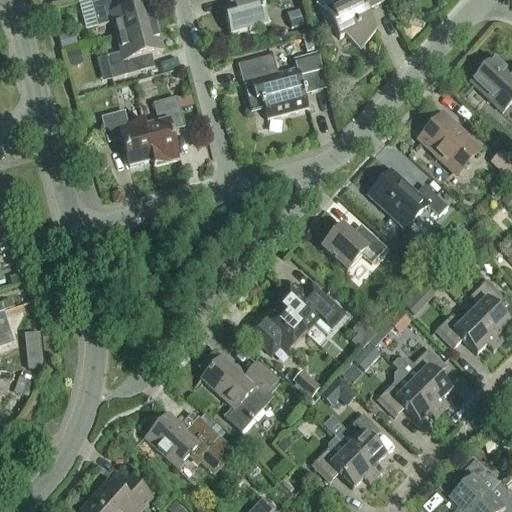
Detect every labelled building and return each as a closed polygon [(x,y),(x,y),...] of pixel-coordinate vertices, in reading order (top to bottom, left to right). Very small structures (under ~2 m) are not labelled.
[(112,25),(116,40),(156,30),(149,5),(123,12),(119,0),(114,0),(92,6),(99,29),(112,25)] [(254,0),(225,0),(228,9),(222,11),(229,37),(267,27),(260,1),(255,2),(254,0)] [(382,0),(336,0),(340,9),(327,15),(339,42),(346,39),(360,51),(376,33),(366,11),(384,3),(382,0)] [(308,35),(302,11),(288,15),(295,39),(308,35)] [(106,59),(112,82),(140,75),(136,61),(162,54),(156,30),(116,40),(120,55),(106,59)] [(75,35),(59,39),(62,51),(78,46),(75,35)] [(316,53),(312,37),(304,39),(309,55),(316,53)] [(84,66),(80,52),(67,56),(70,69),(84,66)] [(258,96),(261,109),(263,108),(267,123),(288,118),(277,77),(271,53),(236,62),(243,87),(250,85),(253,98),(258,96)] [(277,77),(288,118),(308,112),(304,97),(327,91),(317,55),(293,61),(296,72),(277,77)] [(511,77),(493,60),(470,86),(502,115),(511,104),(511,77)] [(190,98),(182,100),(184,110),(193,108),(190,98)] [(144,129),(152,164),(154,170),(155,169),(178,162),(170,132),(183,129),(176,100),(153,106),(158,126),(144,129)] [(129,170),(152,164),(144,129),(143,123),(141,124),(141,125),(127,128),(123,114),(101,120),(107,145),(121,141),(129,170)] [(442,118),(419,142),(435,157),(434,159),(443,168),(445,166),(453,174),(476,150),(442,118)] [(495,138),(490,144),(498,151),(503,145),(495,138)] [(511,182),(511,158),(504,151),(492,165),(511,183),(511,182)] [(415,197),(391,174),(368,199),(404,232),(426,209),(438,220),(447,210),(424,188),(415,197)] [(351,238),(341,228),(320,251),(346,275),(361,258),(371,267),(385,252),(360,229),(351,238)] [(467,242),(455,254),(466,266),(478,253),(467,242)] [(444,245),(420,270),(429,279),(453,253),(444,245)] [(21,278),(10,281),(12,288),(23,285),(21,278)] [(469,318),(499,348),(506,341),(499,335),(509,325),(495,311),(504,302),(486,284),(470,300),(479,309),(469,318)] [(275,308),(305,336),(314,326),(326,337),(335,327),(344,318),(319,295),(311,288),(303,297),(293,288),(275,308)] [(414,320),(433,299),(422,289),(403,309),(414,320)] [(0,315),(3,315),(15,311),(12,302),(0,305),(0,315)] [(286,357),(305,336),(275,308),(256,328),(253,325),(245,335),(271,359),(279,351),(286,357)] [(401,314),(389,326),(401,338),(413,326),(401,314)] [(0,351),(14,347),(3,315),(0,315),(0,351)] [(492,355),(499,348),(469,318),(460,327),(452,318),(435,335),(453,353),(462,344),(476,358),(486,348),(492,355)] [(369,348),(353,365),(364,375),(379,358),(369,348)] [(428,352),(412,368),(407,363),(396,364),(391,369),(397,374),(441,417),(448,410),(441,404),(451,394),(437,379),(446,370),(428,352)] [(38,353),(25,354),(26,369),(38,369),(38,353)] [(219,362),(200,383),(233,413),(224,423),(240,437),(273,401),(270,398),(279,388),(256,368),(246,379),(244,377),(242,379),(223,361),(221,364),(219,362)] [(323,391),(304,374),(294,385),(313,402),(323,391)] [(434,423),(441,417),(397,374),(394,378),(393,387),(377,403),(395,421),(404,412),(418,427),(428,417),(434,423)] [(19,378),(15,391),(31,396),(35,383),(19,378)] [(338,380),(321,398),(332,409),(338,401),(346,409),(356,398),(338,380)] [(169,417),(145,444),(175,472),(192,453),(203,464),(205,466),(209,468),(213,471),(217,471),(221,471),(224,469),(235,456),(201,425),(190,437),(169,417)] [(375,482),(382,476),(376,469),(386,459),(371,445),(380,436),(362,418),(347,433),(342,433),(334,441),(375,482)] [(369,489),(375,482),(334,441),(327,448),(328,453),(311,469),(329,487),(338,478),(353,492),(362,482),(369,489)] [(285,442),(278,449),(285,456),(292,449),(285,442)] [(455,486),(460,492),(448,504),(455,511),(472,511),(499,486),(492,478),(487,479),(472,463),(454,481),(457,484),(455,486)] [(109,483),(83,511),(139,511),(152,499),(132,481),(121,494),(109,483)] [(499,486),(472,511),(511,511),(511,504),(508,500),(507,494),(499,486)] [(265,501),(253,511),(274,511),(275,511),(265,501)]
